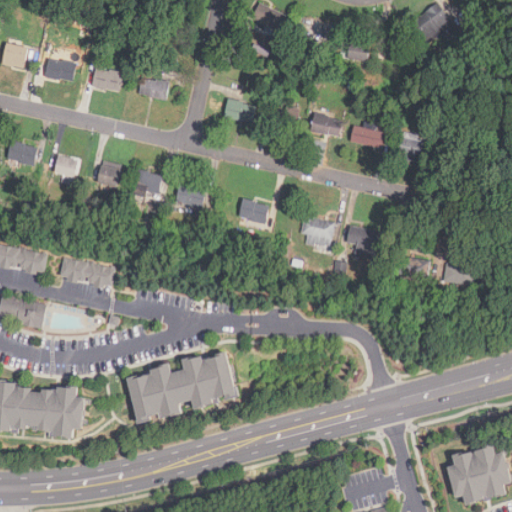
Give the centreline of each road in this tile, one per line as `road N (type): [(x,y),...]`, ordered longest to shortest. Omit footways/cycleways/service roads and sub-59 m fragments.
road 1 (secondary): [(0,486),(125,475),(511,371)]
road 2 (residential): [(419,195),(0,100)]
road 3 (residential): [(190,144),(222,0)]
